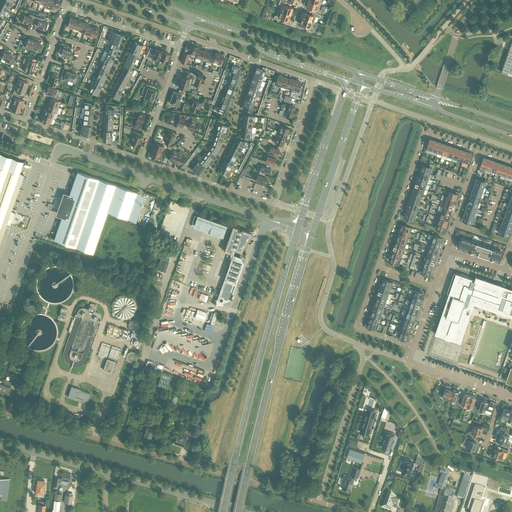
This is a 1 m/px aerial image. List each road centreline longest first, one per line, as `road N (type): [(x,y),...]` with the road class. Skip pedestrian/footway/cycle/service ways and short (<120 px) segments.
road 1 (unclassified): [(351,511),(0,412)]
road 2 (residential): [(414,347),(357,324),(424,133),(479,149)]
road 3 (secondary): [(297,229),(223,511)]
road 4 (secondary): [(238,511),(311,234)]
road 5 (residential): [(208,182),(274,205),(312,79),(253,59)]
road 6 (tertiary): [(240,511),(0,443)]
road 7 (unclassified): [(264,218),(88,157)]
road 8 (secondary): [(359,72),(192,14)]
road 9 (secondary): [(189,24),(348,80)]
road 10 (secondary): [(348,80),(297,229)]
road 11 (secondary): [(311,234),(362,85)]
road 12 (residential): [(208,182),(233,135),(253,59)]
road 13 (residential): [(131,29),(99,101),(93,143)]
